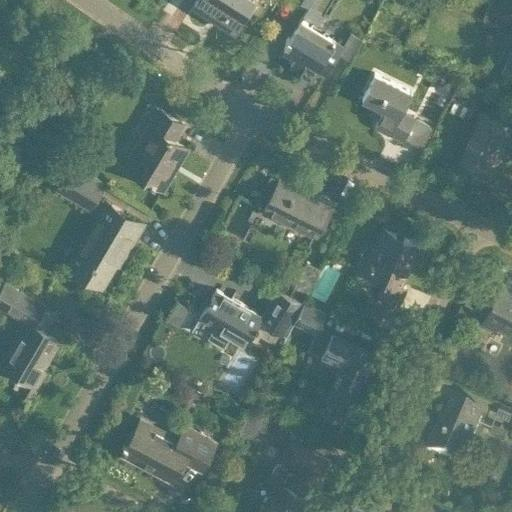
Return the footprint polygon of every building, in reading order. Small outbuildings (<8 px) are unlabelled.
[(195,0),(194,3),(235,29),(253,0),(195,0)] [(507,28),(511,17),(511,5),(490,0),(483,16),(507,28)] [(287,43),(283,48),(296,55),(290,64),(312,77),(316,69),(325,74),(338,53),(349,59),(361,39),(350,32),(343,45),(301,19),(289,39),(287,38),(285,42),(287,43)] [(511,70),(511,47),(503,67),(511,70)] [(375,125),(403,139),(415,115),(402,109),(412,90),(374,72),(362,97),(384,107),(375,125)] [(474,107),(482,90),(460,80),(452,96),(474,107)] [(163,188),(187,146),(174,138),(184,121),(160,107),(125,166),(163,188)] [(511,137),(511,123),(499,118),(482,110),(460,157),(492,172),(508,138),(511,139),(511,137)] [(433,124),(415,115),(403,139),(422,148),(433,124)] [(62,155),(69,145),(63,140),(56,151),(62,155)] [(91,209),(106,182),(70,161),(54,188),(91,209)] [(278,180),(271,176),(262,193),(269,197),(265,207),(317,233),(333,201),(319,194),(318,197),(279,178),(278,180)] [(119,262),(142,222),(106,201),(99,213),(100,214),(70,265),(101,284),(115,260),(119,262)] [(423,246),(382,228),(376,243),(379,244),(366,272),(384,280),(377,295),(398,303),(406,286),(401,283),(412,258),(417,261),(423,246)] [(303,300),(321,266),(306,259),(289,294),(303,300)] [(25,406),(40,380),(37,379),(61,337),(46,329),(57,310),(4,280),(0,287),(0,306),(25,321),(0,365),(0,366),(35,386),(24,405),(25,406)] [(483,321),(482,322),(496,329),(500,320),(511,326),(508,330),(511,331),(511,287),(502,283),(490,308),(483,321)] [(303,300),(289,294),(276,289),(262,314),(233,297),(216,287),(211,296),(209,295),(208,298),(209,299),(199,316),(214,325),(208,336),(224,345),(230,334),(246,343),(259,320),(286,335),(286,334),(293,321),(303,300)] [(370,299),(363,314),(378,321),(385,306),(370,299)] [(178,300),(174,307),(183,313),(188,306),(178,300)] [(328,311),(326,310),(305,301),(303,300),(293,321),(319,333),(312,350),(341,363),(321,406),(344,417),(376,348),(333,328),(339,315),(328,311)] [(481,418),(469,413),(451,405),(440,428),(437,426),(426,451),(460,466),(481,418)] [(249,409),(238,435),(246,436),(254,433),(259,427),(285,438),(290,427),(249,409)] [(511,442),(511,415),(499,410),(494,423),(511,430),(511,435),(509,441),(511,442)] [(177,435),(142,417),(138,422),(122,452),(172,479),(182,461),(202,470),(218,440),(184,422),(177,435)] [(260,506),(257,511),(302,511),(313,487),(317,489),(330,460),(312,452),(304,449),(286,441),(278,458),(282,460),(280,464),(278,463),(275,465),(273,468),(272,471),(271,474),(271,477),(271,479),(277,482),(267,504),(265,508),(260,506)]
